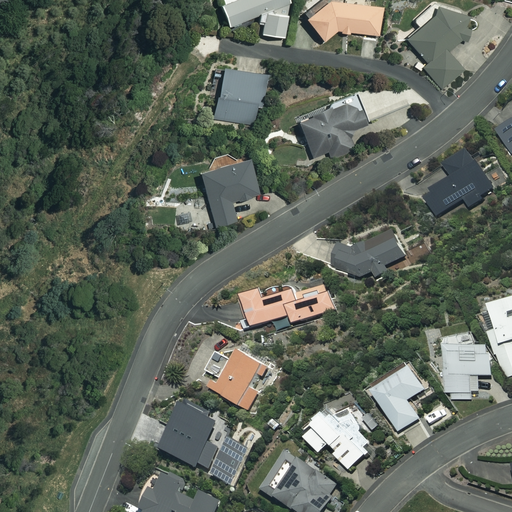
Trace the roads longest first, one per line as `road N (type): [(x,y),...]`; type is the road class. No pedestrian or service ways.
road 1 (residential): [(89,511),(161,328),(196,285),(453,119)]
road 2 (residential): [(221,45),(411,76),(453,119)]
